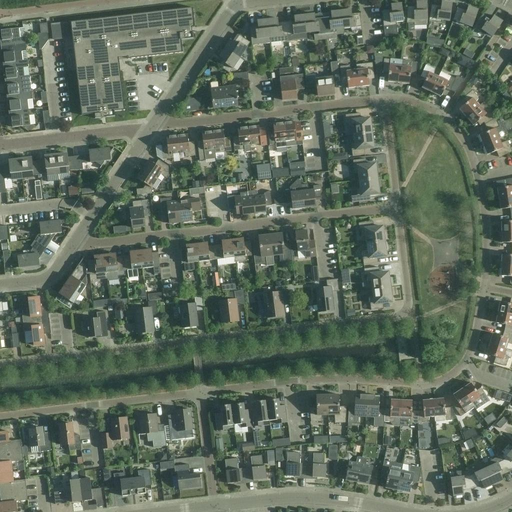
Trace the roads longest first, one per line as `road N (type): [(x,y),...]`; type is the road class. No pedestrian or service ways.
road 1 (residential): [(202,393),(345,378),(443,380),(473,348),(487,288),(478,161),(420,104),(385,101)]
road 2 (residential): [(195,342),(409,314),(391,207)]
road 3 (residential): [(391,207),(101,242),(77,235)]
road 4 (residential): [(385,101),(151,126)]
road 5 (residential): [(0,416),(202,393)]
road 6 (residential): [(0,367),(195,342)]
road 7 (residential): [(213,506),(319,496),(404,511)]
road 8 (residential): [(272,0),(226,13),(151,126)]
road 9 (residential): [(0,145),(151,126)]
road 10 (residential): [(151,126),(77,235)]
